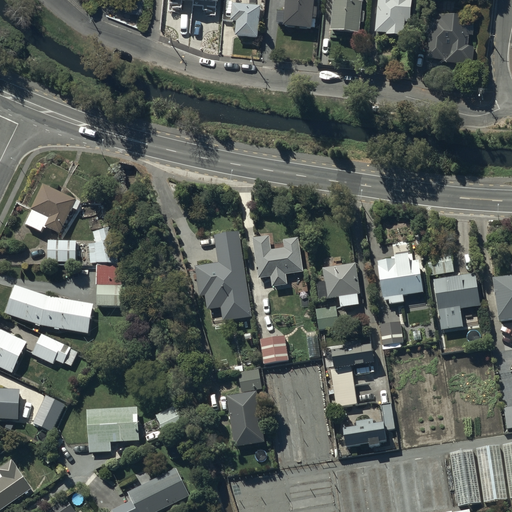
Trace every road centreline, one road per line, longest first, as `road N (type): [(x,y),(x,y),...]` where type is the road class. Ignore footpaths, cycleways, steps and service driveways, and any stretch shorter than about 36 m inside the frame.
road 1 (secondary): [(511,201),(193,155),(26,103)]
road 2 (residential): [(54,0),(97,31),(209,70),(379,91),(476,115),(511,99)]
